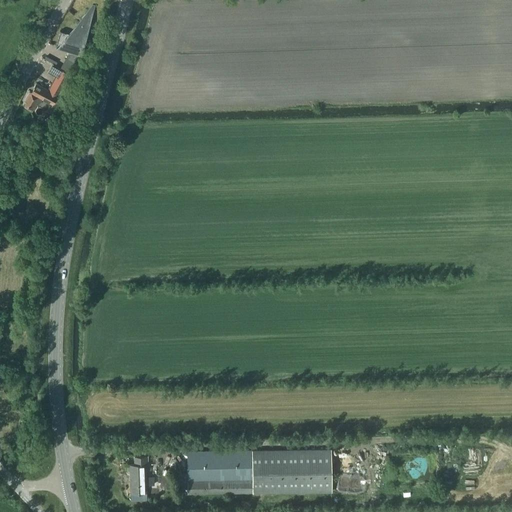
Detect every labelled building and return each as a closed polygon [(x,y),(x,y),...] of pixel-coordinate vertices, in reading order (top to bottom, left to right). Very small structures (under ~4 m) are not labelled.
[(60,30),(56,45),(81,52),(94,6),(93,6),(92,12),(88,11),(68,33),(60,30)] [(64,60),(60,66),(73,73),(77,67),(64,60)] [(39,105),(42,98),(55,105),(71,74),(60,68),(48,89),(35,82),(30,91),(29,91),(24,100),(26,101),(24,105),(34,110),(37,104),(39,105)] [(46,113),(43,119),(48,122),(51,116),(51,115),(47,114),(46,113)] [(454,448),(454,457),(465,457),(465,448),(454,448)] [(251,451),(187,452),(187,493),(331,492),(331,449),(251,450),(251,451)] [(130,464),(130,492),(145,492),(145,485),(149,485),(149,478),(145,478),(145,464),(148,464),(148,465),(153,464),(153,457),(135,457),(135,464),(130,464)]
